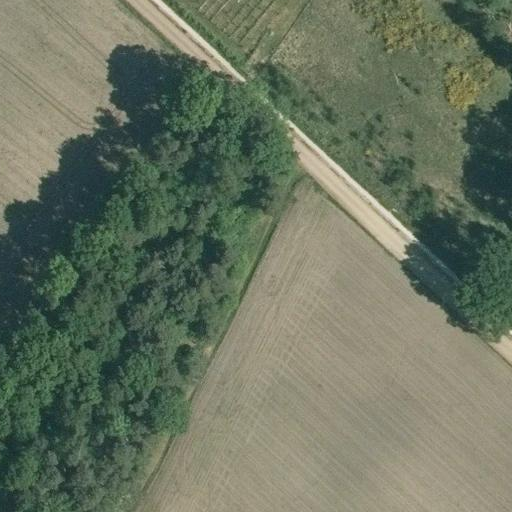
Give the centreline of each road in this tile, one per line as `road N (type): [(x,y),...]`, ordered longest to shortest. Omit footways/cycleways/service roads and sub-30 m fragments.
road 1 (track): [(134,0),(511,349)]
road 2 (track): [(301,141),(117,511)]
